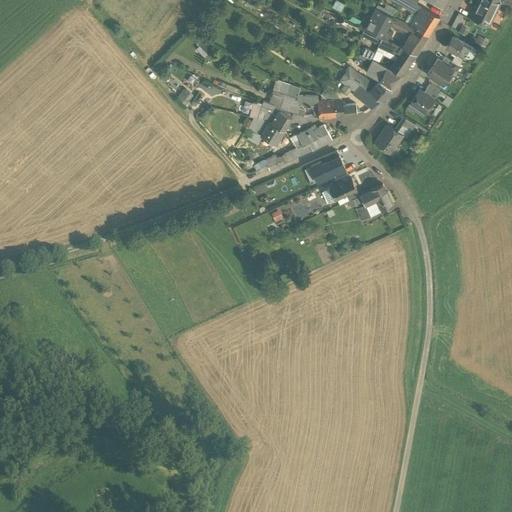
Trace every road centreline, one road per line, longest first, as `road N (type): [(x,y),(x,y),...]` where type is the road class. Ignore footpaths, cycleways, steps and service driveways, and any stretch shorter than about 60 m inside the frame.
road 1 (track): [(419,221),(430,323),(396,511)]
road 2 (unclassified): [(458,0),(387,104),(353,137),(419,221)]
road 3 (track): [(250,184),(0,271)]
road 4 (track): [(88,0),(250,184)]
